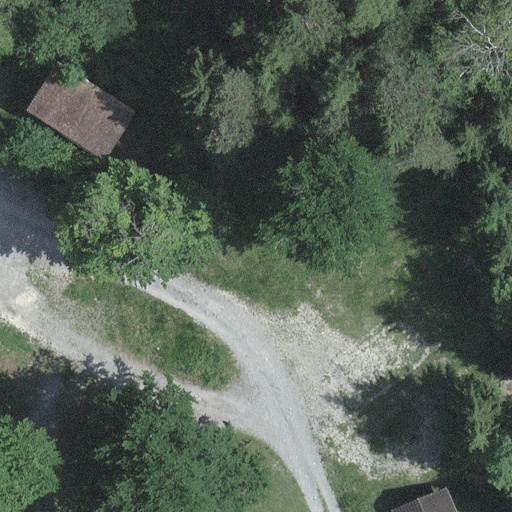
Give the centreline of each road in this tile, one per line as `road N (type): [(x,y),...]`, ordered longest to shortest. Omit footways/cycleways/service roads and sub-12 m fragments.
road 1 (track): [(327,511),(225,319),(105,251),(0,214)]
road 2 (track): [(276,409),(158,378),(61,338),(0,291)]
